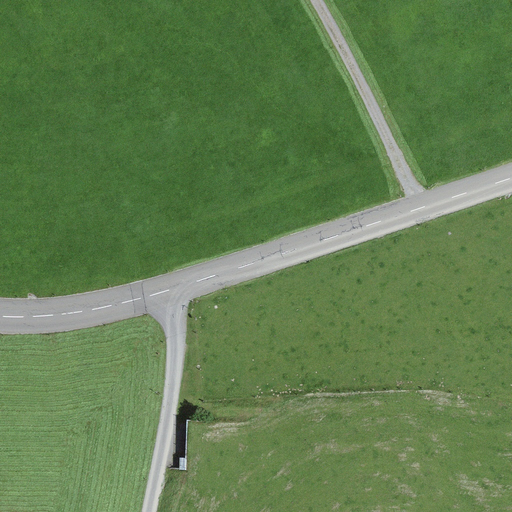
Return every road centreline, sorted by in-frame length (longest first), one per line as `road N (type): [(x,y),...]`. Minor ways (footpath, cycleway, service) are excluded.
road 1 (tertiary): [(511,178),(114,305),(0,316)]
road 2 (track): [(309,0),(421,208)]
road 3 (track): [(150,511),(172,391),(169,290)]
